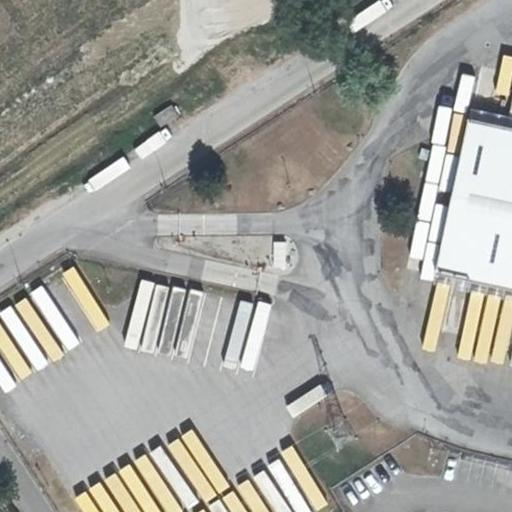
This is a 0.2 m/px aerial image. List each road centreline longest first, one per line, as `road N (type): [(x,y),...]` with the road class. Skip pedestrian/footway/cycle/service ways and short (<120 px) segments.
road 1 (unclassified): [(0,273),(422,0)]
road 2 (unknown): [(244,220),(75,223)]
